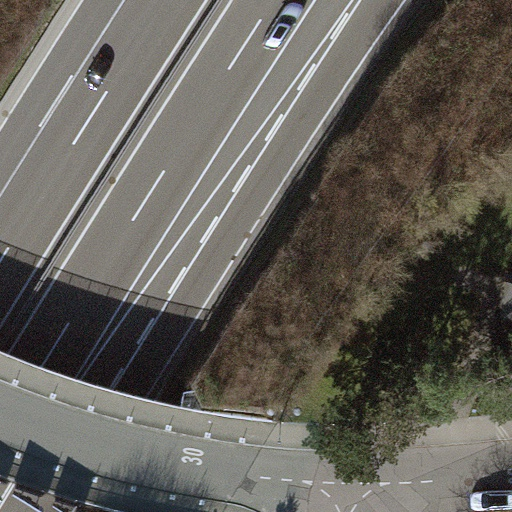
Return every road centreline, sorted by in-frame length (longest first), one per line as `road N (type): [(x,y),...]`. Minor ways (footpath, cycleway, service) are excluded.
road 1 (motorway): [(0,502),(177,299),(382,0)]
road 2 (motorway): [(0,471),(296,0)]
road 3 (residential): [(0,410),(246,477),(348,483)]
road 4 (motorway): [(146,0),(0,232)]
road 5 (residential): [(348,483),(511,472)]
